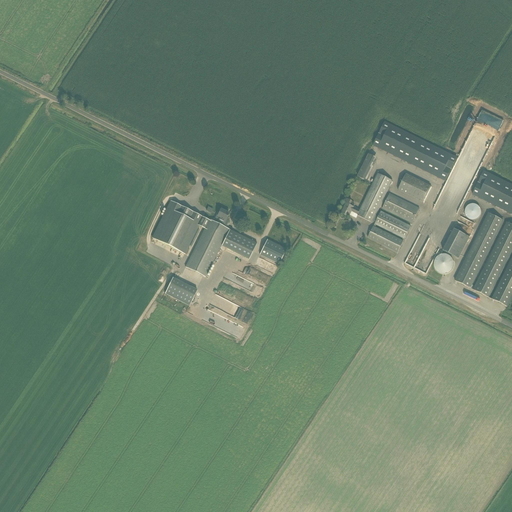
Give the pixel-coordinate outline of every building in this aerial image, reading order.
[(492,145),(502,121),(487,114),(485,118),(483,121),(484,121),(482,126),(480,130),(473,127),(469,136),(492,145)] [(373,145),(446,181),(457,158),(384,122),(373,145)] [(363,180),(374,158),(369,155),(357,177),(363,180)] [(511,185),(484,172),(472,195),(511,214),(511,185)] [(342,214),(348,218),(351,212),(357,215),(372,223),(373,222),(375,223),(375,224),(374,225),(405,239),(407,235),(411,227),(381,212),(380,214),(378,217),(376,216),(392,181),(391,181),(378,174),(369,192),(360,211),(353,208),(355,205),(354,204),(354,203),(352,202),(347,199),(344,204),(346,205),(344,208),(345,209),(344,210),(342,214)] [(398,191),(423,203),(431,187),(431,186),(406,174),(406,175),(404,179),(398,191)] [(412,224),(420,209),(390,194),(387,201),(382,209),(412,224)] [(229,214),(221,210),(218,214),(215,219),(216,219),(215,223),(214,223),(209,220),(209,221),(170,201),(152,238),(185,255),(199,227),(204,230),(185,268),(206,278),(221,247),(249,260),(257,244),(229,230),(224,227),(223,227),(225,221),(226,221),(227,218),(229,214)] [(482,213),(482,211),(482,209),(481,208),(480,207),(479,206),(477,205),(475,204),(474,204),(472,204),(471,205),(469,206),(468,207),(467,208),(466,209),(466,211),(465,213),(465,214),(466,216),(467,218),(468,219),(469,220),(470,221),(471,221),(473,221),(475,221),(477,221),(478,220),(479,219),(481,218),(481,216),(482,215),(482,213)] [(511,257),(493,296),(491,294),(511,251),(511,225),(506,223),(475,286),(472,285),(504,221),(488,214),(455,281),(507,307),(511,296),(511,257)] [(368,238),(398,253),(403,242),(373,228),(368,238)] [(458,259),(469,238),(454,230),(443,251),(458,259)] [(427,239),(413,269),(426,275),(438,249),(435,247),(437,243),(427,239)] [(267,240),(259,255),(279,265),(286,250),(267,240)] [(189,306),(196,289),(171,278),(163,295),(189,306)]
